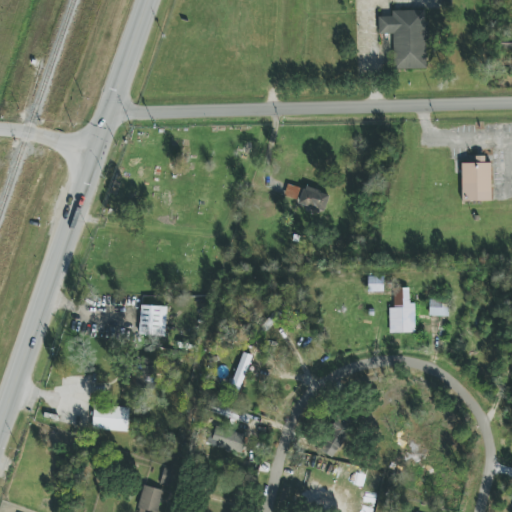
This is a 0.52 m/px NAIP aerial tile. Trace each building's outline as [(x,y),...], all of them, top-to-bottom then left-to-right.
[(426,69),(425,10),(392,11),(392,17),(378,17),(379,34),(393,34),(393,70),(426,69)] [(511,43),(502,43),(502,59),(511,59),(511,43)] [(490,201),(490,156),(474,156),(474,163),(461,163),(461,201),(490,201)] [(329,194),(304,187),(298,204),(324,212),(329,194)] [(415,303),(409,303),(409,288),(394,289),(394,308),(389,308),(389,333),(415,333),(415,303)] [(448,317),(449,300),(429,300),(429,316),(448,317)] [(139,335),(165,336),(166,307),(140,306),(139,335)] [(280,315),(275,310),(261,327),(267,332),(280,315)] [(229,389),(239,392),(252,356),(243,352),(229,389)] [(208,413),(246,427),(251,415),(213,400),(208,413)] [(129,408),(93,406),(92,430),(128,431),(129,408)] [(334,458),(351,425),(336,418),(319,451),(334,458)] [(210,445),(241,454),(247,435),(216,426),(210,445)] [(137,509),(149,511),(157,511),(163,491),(143,486),(137,509)]
